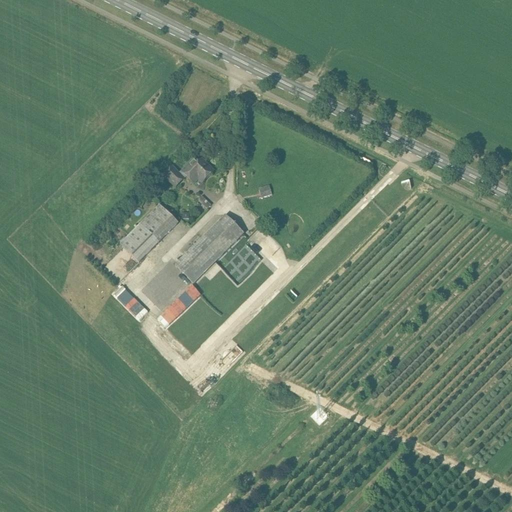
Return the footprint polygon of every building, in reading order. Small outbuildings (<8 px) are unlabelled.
[(202,184),(214,172),(202,160),(197,165),(193,161),(180,175),(172,167),(163,177),(175,189),(177,187),(177,186),(175,188),(174,187),(183,178),(184,179),(182,181),(183,181),(187,177),(194,185),(194,184),(192,182),(196,178),(202,184)] [(169,192),(151,175),(142,185),(159,202),(169,192)] [(269,186),(259,189),(262,199),(272,196),(269,186)] [(200,197),(197,202),(207,208),(210,204),(200,197)] [(139,264),(159,244),(178,225),(160,206),(120,246),(139,264)] [(225,217),(175,267),(194,285),(244,235),(225,217)] [(216,265),(211,270),(224,282),(228,278),(216,265)] [(125,362),(128,358),(116,348),(113,352),(125,362)]
